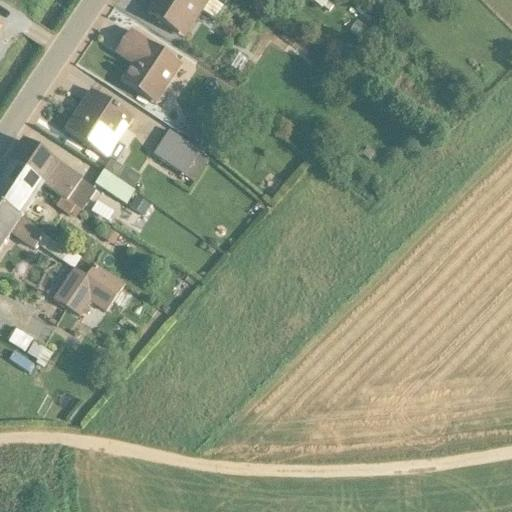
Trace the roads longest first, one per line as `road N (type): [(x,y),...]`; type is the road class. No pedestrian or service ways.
road 1 (track): [(511,448),(354,469),(195,465),(66,441),(0,443)]
road 2 (residential): [(0,141),(94,0)]
